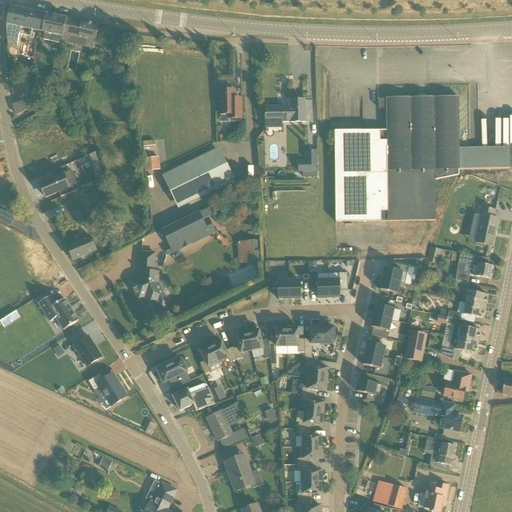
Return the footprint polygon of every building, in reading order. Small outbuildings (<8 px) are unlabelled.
[(42,33),(47,15),(11,7),(6,27),(8,43),(18,45),(21,29),(42,33)] [(64,37),(67,19),(47,15),(42,33),(44,33),(43,40),(62,45),(63,42),(64,37)] [(94,49),(100,26),(67,19),(64,37),(63,42),(86,48),(94,49)] [(119,62),(126,61),(125,49),(118,50),(119,62)] [(221,114),(230,114),(230,119),(241,118),(241,99),(235,99),(234,91),(221,91),(221,114)] [(386,99),(386,101),(386,108),(387,121),(387,131),(380,131),(335,132),(335,181),(336,213),(336,222),(436,221),(435,181),(459,176),(459,170),(460,170),(510,169),(510,148),(488,148),(459,149),(459,98),(451,98),(442,98),(403,99),(395,99),(386,99)] [(265,108),(266,129),(283,129),(283,123),(306,123),(305,100),(290,100),(290,107),(265,108)] [(28,110),(23,101),(12,105),(16,116),(28,110)] [(156,147),(155,140),(144,141),(145,151),(150,151),(150,147),(156,147)] [(306,172),(318,172),(317,151),(306,152),(306,164),(306,172)] [(177,204),(232,177),(221,154),(166,181),(177,204)] [(145,170),(161,170),(160,156),(144,157),(145,170)] [(59,192),(61,197),(80,190),(77,183),(69,187),(64,175),(40,185),(45,198),(59,192)] [(483,216),(477,244),(492,247),(498,219),(494,218),(496,211),(482,208),(480,216),(483,216)] [(0,219),(11,225),(15,217),(0,209),(0,219)] [(91,220),(87,211),(75,216),(78,225),(91,220)] [(170,246),(165,249),(168,256),(216,233),(209,217),(203,220),(200,212),(162,230),(170,246)] [(83,236),(84,239),(67,246),(73,261),(104,248),(99,236),(92,239),(89,233),(83,236)] [(249,263),(259,263),(258,241),(247,242),(249,263)] [(437,264),(441,251),(431,249),(428,262),(437,264)] [(155,254),(141,253),(140,271),(141,272),(141,278),(130,283),(139,300),(145,297),(150,306),(157,303),(161,310),(171,305),(167,297),(166,298),(158,283),(159,280),(159,272),(154,272),(155,254)] [(468,265),(466,275),(492,280),(494,267),(488,266),(489,260),(461,255),(459,263),(468,265)] [(392,270),(385,268),(383,279),(400,283),(405,284),(409,268),(393,264),(392,270)] [(329,280),(329,299),(341,298),(340,291),(348,291),(348,274),(339,274),(339,280),(329,280)] [(279,300),(290,300),(289,282),(289,277),(272,277),(272,289),(278,289),(279,300)] [(398,295),(400,283),(383,279),(380,291),(398,295)] [(329,280),(317,281),(318,299),(329,299),(329,280)] [(289,282),(290,300),(301,300),(301,281),(289,282)] [(456,281),(455,282),(454,288),(467,291),(468,285),(456,281)] [(466,304),(486,308),(488,296),(469,292),(466,304)] [(50,297),(39,304),(50,323),(56,319),(64,331),(79,321),(65,300),(56,305),(50,297)] [(466,304),(460,302),(458,314),(440,310),(439,316),(460,321),(462,314),(464,315),(483,319),(486,308),(466,304)] [(376,306),(374,317),(392,321),(394,310),(376,306)] [(439,316),(439,318),(438,323),(447,325),(447,324),(445,336),(452,337),(459,339),(478,343),(481,331),(459,327),(460,321),(439,316)] [(389,332),(392,321),(374,317),(371,328),(389,332)] [(409,323),(412,329),(418,326),(415,320),(409,323)] [(311,329),(311,340),(305,340),(305,352),(305,360),(306,361),(313,361),(313,344),(335,344),(335,345),(338,332),(337,332),(337,333),(334,333),(334,329),(332,329),(332,326),(312,326),(312,327),(313,327),(313,329),(311,329)] [(269,340),(270,352),(276,352),(276,347),(287,347),(287,329),(276,329),(276,340),(269,340)] [(298,329),(287,329),(287,347),(298,347),(298,352),(305,352),(305,340),(298,340),(298,329)] [(259,331),(248,333),(252,351),(263,349),(264,354),(270,352),(269,340),(262,341),(259,331)] [(233,348),(237,360),(243,359),(242,354),(252,351),(248,333),(237,336),(240,346),(233,348)] [(426,336),(410,333),(405,360),(421,363),(426,336)] [(87,367),(102,358),(89,337),(74,346),(87,367)] [(459,339),(452,337),(450,349),(442,347),(440,355),(453,360),(453,359),(458,361),(460,351),(476,355),(478,343),(459,339)] [(221,341),(211,346),(219,363),(229,358),(231,363),(237,360),(233,348),(226,351),(221,341)] [(368,343),(365,354),(383,359),(386,347),(368,343)] [(206,361),(200,364),(205,375),(211,372),(212,373),(222,369),(219,363),(211,346),(201,351),(206,361)] [(381,370),(383,359),(365,354),(363,366),(381,370)] [(310,368),(309,378),(327,381),(329,369),(318,368),(318,362),(313,361),(306,361),(305,367),(310,368)] [(174,389),(185,383),(184,380),(182,378),(185,377),(179,366),(172,369),(172,367),(164,371),(165,373),(157,377),(158,378),(156,379),(160,386),(162,385),(163,386),(171,382),(174,389)] [(452,384),(447,383),(444,397),(463,401),(465,392),(468,393),(472,375),(455,372),(452,384)] [(100,375),(89,382),(95,391),(100,388),(112,407),(127,397),(112,374),(105,379),(103,380),(100,375)] [(268,378),(260,379),(261,386),(269,384),(268,378)] [(326,392),(327,381),(309,378),(308,389),(303,389),(302,395),(315,397),(315,390),(326,392)] [(368,395),(366,401),(378,403),(382,386),(360,381),(357,392),(368,395)] [(511,382),(504,381),(502,395),(511,396),(511,382)] [(220,400),(227,397),(221,385),(215,388),(220,400)] [(423,387),(421,397),(434,399),(436,389),(423,387)] [(188,390),(174,397),(180,411),(194,405),(197,412),(215,405),(210,389),(191,396),(188,390)] [(306,402),(305,413),(323,415),(325,404),(314,403),(315,397),(302,395),(301,402),(306,402)] [(409,402),(399,397),(394,406),(404,411),(409,402)] [(414,412),(439,417),(437,428),(460,433),(463,417),(453,415),(455,405),(442,403),(442,404),(417,399),(414,412)] [(234,418),(243,414),(238,404),(221,412),(221,411),(206,419),(218,442),(233,435),(229,428),(226,422),(234,418)] [(265,413),(270,425),(278,421),(272,409),(265,413)] [(322,426),(323,415),(305,413),(304,424),(299,423),(298,430),(311,431),(311,425),(322,426)] [(301,448),(321,448),(321,437),(311,437),(311,431),(298,430),(298,437),(303,437),(303,448),(301,448)] [(260,435),(251,439),(255,448),(264,445),(260,435)] [(435,443),(427,441),(424,454),(432,455),(430,466),(449,472),(450,466),(452,467),(453,460),(454,460),(457,447),(435,443)] [(298,459),(298,466),(310,466),(310,460),(321,460),(321,448),(301,448),(301,459),(298,459)] [(254,467),(250,469),(245,456),(225,463),(235,492),(253,486),(253,488),(263,485),(255,464),(253,465),(254,467)] [(98,468),(108,472),(113,462),(103,458),(98,468)] [(310,472),(310,466),(298,466),(298,472),(301,472),(300,483),(321,483),(321,472),(310,472)] [(362,478),(357,495),(371,499),(376,482),(362,478)] [(393,486),(379,482),(373,502),(388,506),(387,506),(404,511),(406,503),(403,503),(407,490),(393,486)] [(298,494),(298,500),(310,501),(310,494),(321,494),(321,483),(300,483),(303,484),(303,494),(298,494)] [(168,511),(167,511),(177,491),(162,484),(152,504),(150,503),(145,511),(168,511)] [(445,505),(446,502),(449,486),(437,484),(436,489),(424,487),(423,495),(427,495),(424,509),(432,511),(431,511),(440,511),(442,504),(445,505)] [(310,507),(310,501),(298,500),(298,507),(303,507),(302,511),(320,511),(321,507),(310,507)]
